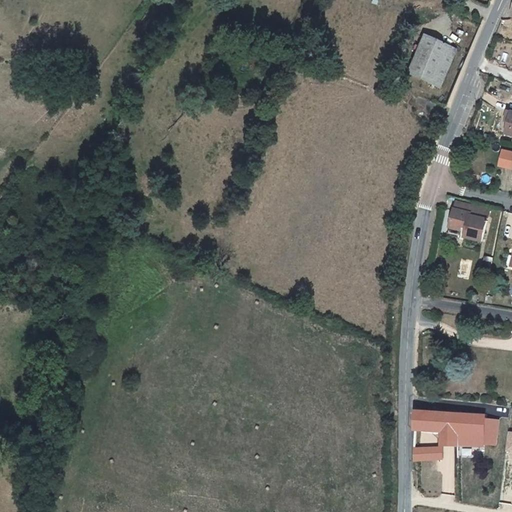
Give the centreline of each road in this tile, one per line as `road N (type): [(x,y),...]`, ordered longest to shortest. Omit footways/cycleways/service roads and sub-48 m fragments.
road 1 (tertiary): [(407,296),(400,511)]
road 2 (tertiary): [(501,0),(430,182)]
